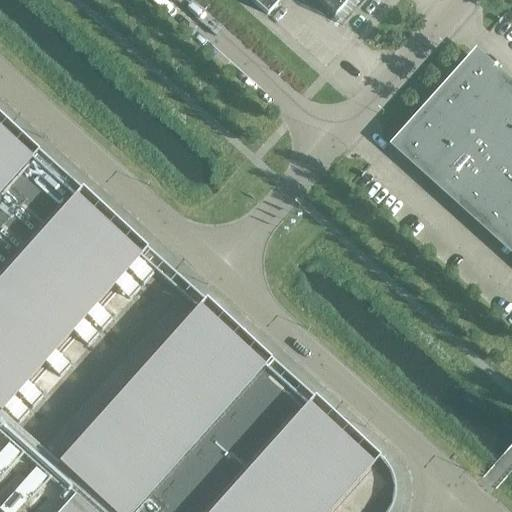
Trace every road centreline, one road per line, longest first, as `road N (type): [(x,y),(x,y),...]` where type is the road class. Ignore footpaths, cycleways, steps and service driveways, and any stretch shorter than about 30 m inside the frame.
road 1 (unclassified): [(454,489),(217,272)]
road 2 (unclassified): [(217,272),(0,75)]
road 3 (unclassified): [(332,143),(167,0)]
road 4 (unclassified): [(460,0),(332,143)]
road 5 (unclassified): [(217,272),(332,143)]
